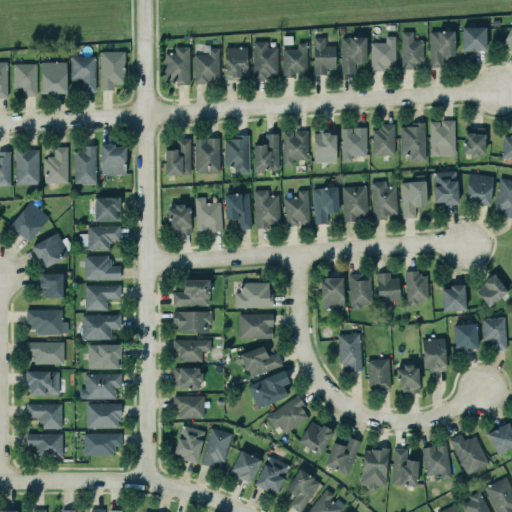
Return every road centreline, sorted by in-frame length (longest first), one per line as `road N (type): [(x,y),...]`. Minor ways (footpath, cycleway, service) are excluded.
road 1 (residential): [(495,91),(0,125)]
road 2 (residential): [(143,0),(144,483)]
road 3 (residential): [(295,255),(298,342),(312,378),(341,407),(391,424),(414,422),(485,392)]
road 4 (residential): [(145,264),(463,244)]
road 5 (tertiary): [(236,511),(144,483),(0,482)]
